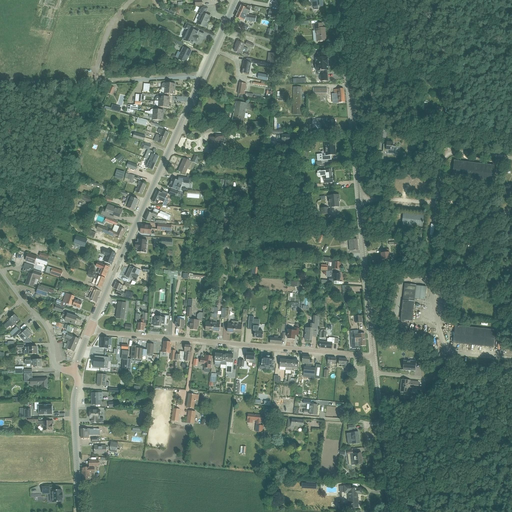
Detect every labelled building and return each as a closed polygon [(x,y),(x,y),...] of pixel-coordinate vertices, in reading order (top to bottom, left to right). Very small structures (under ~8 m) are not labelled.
[(318,9),(318,7),(323,6),(322,1),(321,0),(312,0),(314,7),(313,7),(314,9),(318,9)] [(203,6),(202,6),(200,6),(197,13),(201,15),(196,24),(205,28),(205,27),(207,27),(208,25),(207,24),(210,17),(205,14),(208,8),(203,6)] [(239,11),(247,15),(249,15),(250,10),(251,7),(247,6),(246,8),(241,6),(239,11)] [(271,16),(276,17),(278,11),(270,9),(269,10),(268,18),(271,18),(271,16)] [(256,17),(249,15),(247,15),(239,11),(236,18),(244,22),(245,21),(255,22),(256,17)] [(188,31),(183,40),(193,44),(194,41),(196,42),(198,36),(197,36),(198,33),(193,30),(194,27),(187,23),(184,29),(188,31)] [(323,28),(322,24),(313,25),(314,31),(316,31),(317,42),(326,41),(325,28),(323,28)] [(248,49),(247,49),(243,47),(244,44),(237,41),(236,44),(237,44),(234,51),(248,57),(249,54),(246,53),(248,49)] [(178,59),(181,61),(186,63),(191,51),(183,47),(181,53),(178,52),(175,57),(178,58),(178,59)] [(315,63),(316,71),(317,71),(324,71),(326,70),(328,70),(328,65),(327,58),(327,57),(325,57),(324,53),(318,53),(318,58),(316,58),(316,63),(315,63)] [(241,73),(246,74),(249,74),(251,63),(246,62),(244,61),(241,73)] [(251,82),(251,85),(267,87),(267,89),(269,89),(273,90),(273,87),(267,86),(268,84),(266,84),(266,82),(262,81),(262,84),(255,82),(251,82)] [(239,94),(239,95),(238,98),(245,99),(245,98),(252,100),(253,94),(246,93),(246,95),(244,95),(246,84),(240,83),(237,94),(239,94)] [(293,87),(292,114),(301,114),(302,87),(293,87)] [(345,103),(343,89),(334,90),(335,95),(338,94),(339,103),(345,103)] [(266,98),(254,97),(254,99),(261,100),(261,101),(267,101),(267,99),(269,100),(270,97),(270,96),(270,95),(270,94),(270,92),(267,91),(266,94),(266,98)] [(252,104),(236,102),(233,119),(244,121),(246,110),(251,111),(252,104)] [(427,109),(426,118),(434,119),(435,110),(427,109)] [(263,122),(254,122),(254,130),(263,129),(263,122)] [(160,136),(166,139),(169,133),(159,129),(157,133),(161,134),(160,136)] [(279,135),(279,142),(289,142),(290,136),(283,136),(283,130),(279,130),(279,131),(270,130),(269,134),(279,135)] [(134,133),(133,138),(144,141),(145,136),(134,133)] [(166,139),(160,136),(157,134),(156,136),(154,141),(163,145),(166,139)] [(209,150),(214,150),(219,150),(220,139),(222,139),(223,135),(221,135),(216,135),(216,138),(210,138),(211,138),(211,143),(211,145),(209,145),(209,150)] [(392,155),(393,143),(387,142),(386,145),(384,145),(383,152),(387,152),(387,154),(392,155)] [(317,161),(323,161),(332,160),(331,155),(336,155),(335,143),(325,144),(325,154),(317,155),(317,161)] [(146,159),(155,163),(158,156),(155,155),(152,153),(153,151),(149,150),(148,150),(144,158),(146,159)] [(119,162),(124,158),(120,154),(115,158),(119,162)] [(200,158),(195,156),(192,162),(184,158),(178,171),(185,175),(188,169),(191,170),(194,164),(197,165),(200,158)] [(142,168),(142,169),(146,170),(147,168),(152,170),(155,163),(146,159),(143,166),(140,164),(139,167),(142,168)] [(494,165),(454,161),(454,164),(452,164),(451,169),(453,169),(452,178),(492,182),(493,174),(495,174),(495,169),(494,169),(494,165)] [(324,178),(324,183),(333,183),(332,174),(331,169),(327,170),(327,171),(317,172),(317,173),(317,175),(317,176),(319,177),(320,177),(322,177),(323,176),(324,176),(324,178)] [(115,178),(122,180),(125,173),(117,170),(115,178)] [(124,181),(132,183),(134,175),(126,173),(124,181)] [(76,185),(74,189),(76,190),(77,191),(80,183),(81,182),(88,184),(88,185),(90,186),(91,184),(101,187),(102,186),(89,181),(89,182),(88,182),(78,179),(76,185)] [(169,187),(178,190),(177,192),(183,194),(184,192),(179,190),(181,186),(177,184),(178,181),(172,179),(169,187)] [(146,185),(140,182),(139,182),(137,185),(139,185),(137,189),(136,188),(134,192),(141,195),(146,185)] [(181,199),(183,194),(177,192),(171,189),(169,194),(177,197),(177,198),(180,199),(181,199)] [(157,191),(152,202),(158,204),(159,201),(164,203),(162,206),(166,206),(168,201),(168,199),(166,198),(168,194),(167,193),(162,191),(162,193),(157,191)] [(330,208),(339,207),(339,200),(340,200),(339,195),(328,196),(329,203),(330,203),(330,208)] [(126,201),(136,205),(138,200),(129,196),(126,201)] [(124,207),(129,209),(134,211),(136,205),(126,201),(124,207)] [(308,209),(314,209),(313,203),(304,204),(305,212),(308,212),(308,209)] [(107,211),(104,210),(103,209),(101,215),(110,218),(112,215),(116,216),(120,218),(123,210),(109,205),(107,211)] [(152,217),(156,218),(157,216),(163,218),(166,220),(169,215),(160,211),(158,214),(153,211),(152,214),(148,212),(144,220),(150,222),(152,217)] [(403,213),(402,225),(422,227),(423,216),(403,213)] [(118,222),(106,217),(105,221),(116,226),(118,222)] [(172,225),(166,224),(158,224),(157,230),(171,232),(172,225)] [(125,230),(120,228),(120,227),(118,233),(98,225),(96,230),(116,237),(121,240),(125,230)] [(141,233),(151,234),(152,226),(142,225),(141,233)] [(87,235),(89,236),(94,238),(96,233),(91,231),(89,230),(87,235)] [(74,243),(85,247),(87,239),(76,236),(74,243)] [(350,251),(358,250),(357,239),(349,240),(350,251)] [(136,243),(135,249),(136,249),(136,248),(137,248),(137,252),(143,252),(143,253),(146,253),(147,241),(138,240),(138,243),(136,243)] [(104,262),(111,265),(116,254),(111,252),(109,251),(104,249),(102,254),(107,256),(104,262)] [(381,260),(386,260),(390,259),(389,253),(389,250),(382,250),(383,253),(381,253),(381,260)] [(69,258),(78,261),(80,256),(71,253),(69,258)] [(48,260),(39,258),(28,254),(25,261),(34,264),(36,259),(47,262),(48,260)] [(335,259),(330,259),(330,258),(325,258),(324,262),(330,262),(330,266),(328,266),(328,265),(321,265),(321,270),(331,271),(331,269),(335,270),(340,270),(341,262),(335,262),(335,259)] [(22,272),(28,274),(29,270),(33,271),(34,266),(25,263),(22,272)] [(96,267),(102,269),(100,275),(106,277),(110,268),(109,268),(110,266),(102,263),(101,264),(98,263),(96,267)] [(50,274),(61,278),(63,272),(52,268),(50,274)] [(126,277),(135,281),(137,282),(139,276),(135,274),(137,270),(134,268),(133,269),(130,268),(126,277)] [(33,287),(35,282),(36,278),(40,280),(42,273),(34,270),(32,275),(29,274),(25,285),(33,287)] [(173,276),(177,276),(177,271),(163,270),(163,274),(168,274),(167,279),(173,279),(173,276)] [(105,279),(89,272),(88,275),(88,276),(89,277),(91,277),(92,277),(95,278),(97,279),(95,285),(94,285),(93,284),(92,284),(93,285),(93,284),(94,285),(102,288),(105,279)] [(340,282),(340,278),(341,278),(341,275),(340,275),(340,274),(332,274),(331,277),(329,277),(328,280),(321,280),(321,283),(334,284),(334,281),(340,282)] [(125,294),(124,293),(122,292),(124,286),(120,285),(116,283),(113,289),(117,290),(115,294),(120,296),(122,297),(123,297),(129,298),(131,293),(126,291),(125,295),(124,294),(125,294)] [(412,321),(414,299),(424,300),(426,288),(416,287),(416,286),(405,285),(402,308),(401,308),(401,311),(402,311),(401,322),(404,322),(404,320),(412,321)] [(38,286),(36,294),(46,297),(49,289),(38,286)] [(89,300),(91,300),(95,302),(100,291),(91,287),(89,291),(93,292),(89,300)] [(72,306),(75,307),(80,309),(82,303),(78,302),(79,301),(74,299),(75,297),(69,295),(66,304),(72,306)] [(116,318),(124,319),(126,304),(118,302),(116,318)] [(74,325),(77,317),(64,313),(62,316),(66,318),(65,322),(74,325)] [(138,323),(138,326),(138,331),(144,331),(144,327),(145,327),(145,324),(144,324),(145,320),(148,320),(148,313),(143,313),(143,320),(142,320),(141,323),(138,323)] [(202,321),(203,318),(203,313),(199,313),(197,315),(197,320),(191,320),(190,329),(197,330),(198,324),(199,325),(199,321),(202,321)] [(159,314),(157,316),(157,317),(154,316),(154,320),(153,320),(152,324),(151,324),(156,325),(156,326),(161,327),(161,324),(164,324),(164,326),(168,326),(169,316),(162,315),(161,314),(159,314)] [(205,331),(212,331),(214,314),(210,314),(210,319),(210,322),(206,322),(206,326),(205,331)] [(12,327),(16,324),(20,320),(15,315),(7,322),(4,325),(7,329),(10,326),(12,327)] [(317,337),(318,325),(318,316),(313,316),(313,324),(310,324),(310,328),(306,328),(305,340),(312,341),(312,336),(317,337)] [(177,322),(176,322),(175,326),(176,326),(176,327),(178,327),(178,328),(184,329),(184,324),(185,321),(180,321),(180,320),(177,320),(177,322)] [(227,333),(234,333),(235,321),(232,321),(231,324),(228,324),(227,328),(227,333)] [(285,333),(285,324),(280,324),(279,333),(282,333),(281,339),(278,339),(278,337),(274,336),(274,338),(270,338),(270,344),(282,345),(282,339),(285,339),(285,333)] [(296,324),(295,328),(295,331),(288,330),(287,339),(294,339),(295,335),(298,335),(299,328),(298,328),(298,324),(296,324)] [(259,326),(253,326),(253,330),(253,331),(255,331),(254,338),(262,339),(263,334),(263,332),(258,331),(259,326)] [(453,343),(493,348),(495,331),(455,326),(453,343)] [(12,336),(19,329),(17,327),(13,331),(10,333),(12,336)] [(19,329),(12,336),(14,338),(21,332),(19,329)] [(25,341),(29,338),(32,334),(27,329),(19,336),(22,339),(25,341)] [(62,339),(67,341),(68,341),(70,342),(69,344),(68,344),(67,346),(66,346),(65,348),(74,352),(79,339),(73,336),(73,335),(65,332),(62,336),(63,337),(62,339)] [(364,334),(356,334),(354,334),(355,347),(365,346),(364,334)] [(100,348),(108,348),(109,338),(101,337),(100,348)] [(320,342),(319,348),(331,349),(332,343),(338,344),(338,338),(329,338),(329,339),(327,339),(327,342),(320,342)] [(170,353),(171,346),(170,346),(170,343),(164,342),(163,353),(170,353)] [(128,359),(127,367),(131,368),(131,361),(136,361),(136,358),(142,359),(142,356),(147,357),(147,356),(153,356),(154,349),(154,345),(148,344),(147,350),(143,350),(143,349),(138,349),(137,349),(137,347),(133,346),(132,351),(131,358),(131,359),(128,359)] [(254,360),(255,359),(255,354),(247,353),(246,362),(249,362),(249,363),(255,363),(256,360),(254,360)] [(314,374),(315,369),(315,368),(311,368),(311,364),(312,364),(312,360),(309,360),(310,356),(303,355),(302,360),(302,363),(307,363),(306,367),(304,366),(304,370),(304,371),(304,373),(314,374)] [(205,359),(201,358),(200,364),(204,364),(204,368),(210,369),(212,357),(206,356),(205,359)] [(108,367),(108,359),(101,358),(101,361),(94,360),(93,369),(103,370),(104,366),(108,367)] [(264,370),(270,371),(270,367),(273,368),(274,359),(262,358),(261,367),(264,367),(264,370)] [(335,364),(335,363),(336,358),(328,358),(327,367),(330,367),(330,364),(335,364)] [(347,359),(339,359),(338,364),(344,365),(343,368),(346,368),(347,359)] [(41,360),(36,360),(33,360),(25,360),(25,365),(30,364),(31,368),(35,368),(35,367),(42,367),(41,360)] [(404,361),(403,370),(411,371),(411,370),(415,371),(416,361),(410,361),(410,362),(404,361)] [(32,379),(32,374),(24,374),(24,376),(25,379),(25,382),(31,382),(31,385),(35,385),(35,384),(41,384),(41,388),(48,388),(47,378),(32,379)] [(97,385),(101,385),(109,386),(109,383),(106,383),(107,375),(102,375),(97,375),(97,385)] [(401,380),(400,392),(409,393),(409,388),(418,389),(419,382),(412,381),(412,382),(410,382),(410,381),(401,380)] [(99,393),(96,393),(91,394),(92,405),(101,404),(101,400),(102,400),(102,393),(99,393)] [(189,394),(187,408),(194,409),(194,405),(196,395),(189,394)] [(307,411),(304,410),(304,414),(308,414),(310,414),(316,415),(317,405),(311,404),(310,410),(307,410),(307,411)] [(52,405),(39,405),(39,415),(52,414),(52,411),(53,411),(53,409),(52,408),(52,405)] [(31,409),(24,409),(24,408),(19,408),(20,418),(25,418),(31,418),(31,409)] [(92,423),(97,423),(99,423),(103,423),(103,418),(100,418),(100,410),(90,410),(90,419),(92,419),(92,423)] [(188,411),(187,423),(194,424),(196,412),(188,411)] [(255,415),(248,414),(247,423),(252,423),(252,420),(257,420),(256,425),(255,432),(263,433),(263,426),(260,426),(261,421),(263,421),(264,416),(255,415)] [(53,421),(43,421),(38,422),(38,418),(28,418),(28,420),(26,420),(26,422),(28,422),(36,422),(36,423),(38,425),(43,425),(43,431),(51,431),(51,430),(52,430),(52,424),(53,424),(53,421)] [(303,427),(303,425),(304,420),(288,419),(287,428),(294,429),(294,426),(303,427)] [(96,428),(81,429),(81,438),(89,438),(89,432),(92,431),(92,435),(96,434),(96,428)] [(351,433),(346,434),(348,445),(353,444),(360,443),(358,432),(351,433)] [(111,442),(109,451),(119,453),(120,450),(117,449),(118,443),(111,442)] [(352,451),(347,452),(347,455),(348,455),(351,454),(352,466),(355,465),(357,465),(362,464),(361,453),(356,454),(353,454),(352,451)] [(89,473),(94,472),(94,468),(89,468),(82,468),(83,480),(84,480),(84,481),(88,481),(88,480),(90,480),(89,473)] [(344,486),(344,491),(344,492),(348,492),(349,508),(358,507),(357,494),(361,493),(361,489),(357,489),(357,488),(350,489),(350,486),(344,486)] [(57,487),(49,487),(49,491),(52,491),(52,502),(62,502),(62,499),(63,499),(62,493),(62,490),(58,490),(57,487)]
